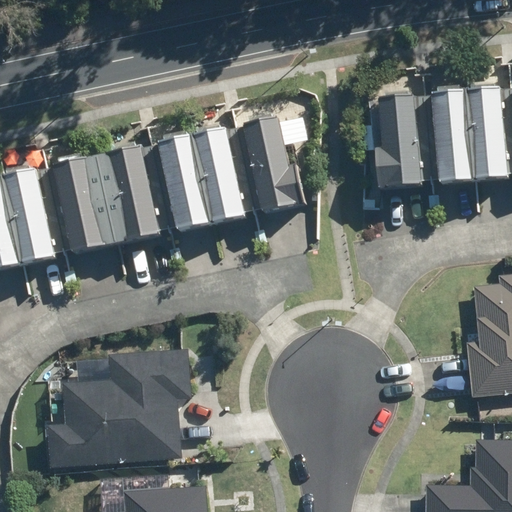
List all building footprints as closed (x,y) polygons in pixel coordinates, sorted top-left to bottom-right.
[(500,89),(431,95),(439,187),(508,181),(500,89)] [(375,151),(378,192),(425,187),(417,98),(379,101),(384,150),(375,151)] [(279,117),(240,127),(263,217),(301,208),(279,117)] [(226,127),(156,144),(177,233),(247,217),(226,127)] [(143,148),(55,167),(74,256),(162,237),(143,148)] [(42,170),(0,178),(0,271),(60,259),(42,170)] [(502,289),(475,291),(479,344),(469,345),(473,399),(511,395),(511,272),(500,273),(502,289)] [(113,384),(61,387),(63,423),(47,424),(50,469),(183,461),(180,403),(196,402),(193,349),(111,354),(113,384)] [(511,511),(511,440),(471,440),(471,490),(426,490),(425,511),(511,511)] [(127,511),(208,511),(207,488),(126,493),(127,511)]
